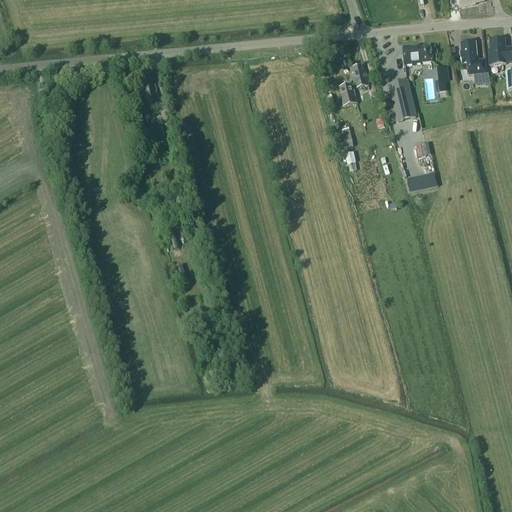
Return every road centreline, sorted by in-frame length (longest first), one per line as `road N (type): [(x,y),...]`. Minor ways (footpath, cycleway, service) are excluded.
road 1 (unclassified): [(0,69),(361,32)]
road 2 (unclassified): [(361,32),(511,22)]
